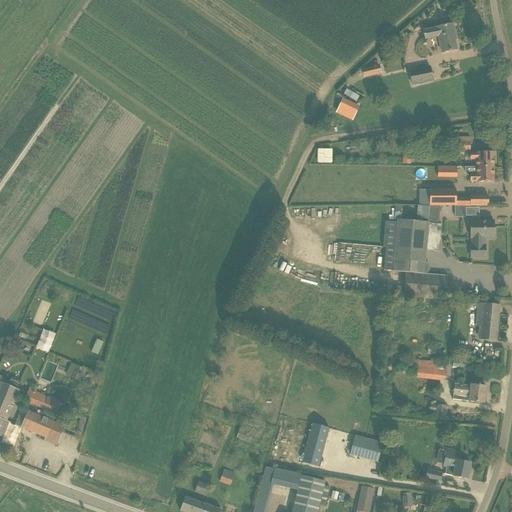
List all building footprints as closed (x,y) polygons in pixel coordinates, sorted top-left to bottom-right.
[(442,53),(456,50),(453,36),(455,36),(452,24),(437,28),(424,31),(425,39),(439,36),(442,53)] [(409,79),(410,83),(411,87),(433,81),(430,65),(410,70),(412,78),(409,79)] [(365,78),(374,76),(372,67),(363,70),(365,78)] [(346,89),(344,94),(356,100),(359,94),(346,89)] [(359,107),(342,99),(336,113),(352,121),(359,107)] [(318,148),(317,162),(333,162),(333,149),(318,148)] [(475,167),(493,167),(493,152),(477,152),(477,153),(470,153),(470,160),(475,160),(475,167)] [(403,164),(410,164),(411,156),(403,156),(403,164)] [(458,177),(458,166),(437,166),(437,177),(458,177)] [(477,182),(493,182),(493,167),(475,167),(465,167),(465,174),(467,176),(470,176),(470,182),(477,182)] [(430,189),(430,205),(455,205),(455,189),(430,189)] [(470,206),(488,206),(488,196),(470,196),(470,199),(462,199),(462,206),(470,206)] [(419,222),(428,223),(429,206),(421,205),(419,222)] [(428,223),(419,222),(397,220),(392,271),(405,273),(403,295),(445,299),(447,278),(447,277),(424,275),(424,273),(426,273),(427,272),(429,271),(429,266),(428,265),(427,264),(425,263),(426,250),(439,252),(440,240),(439,240),(439,237),(440,237),(441,224),(438,224),(428,223)] [(486,246),(484,246),(480,246),(480,238),(494,238),(493,221),(470,221),(470,239),(471,239),(471,246),(470,246),(470,259),(486,259),(486,246)] [(496,342),(499,307),(499,305),(478,303),(476,326),(482,327),(480,340),(496,342)] [(50,352),(56,333),(43,329),(36,348),(50,352)] [(103,342),(97,339),(94,345),(101,347),(103,342)] [(436,362),(411,359),(410,366),(418,367),(417,378),(445,381),(446,369),(442,369),(443,364),(436,363),(436,362)] [(80,381),(83,375),(78,373),(81,366),(70,362),(65,375),(80,381)] [(385,383),(391,369),(385,366),(379,380),(385,383)] [(0,430),(17,390),(0,382),(0,430)] [(484,403),(486,387),(471,385),(471,386),(454,385),(453,395),(452,399),(469,401),(469,402),(484,403)] [(29,403),(36,406),(41,394),(33,391),(29,403)] [(61,402),(41,394),(36,406),(57,414),(61,402)] [(445,420),(446,407),(437,406),(436,419),(445,420)] [(48,431),(61,436),(65,427),(42,417),(36,414),(28,411),(24,420),(20,418),(18,422),(23,424),(21,428),(45,438),(48,431)] [(312,424),(302,462),(319,467),(329,428),(312,424)] [(236,439),(255,446),(260,432),(241,425),(236,439)] [(355,434),(350,454),(379,461),(384,442),(355,434)] [(470,464),(459,461),(461,453),(447,449),(445,458),(444,467),(455,469),(453,476),(467,479),(467,478),(469,479),(470,472),(468,472),(470,464)] [(396,460),(389,461),(389,470),(397,469),(396,460)] [(235,474),(224,470),(219,482),(230,486),(235,474)] [(440,481),(442,474),(427,470),(426,477),(440,481)] [(194,492),(206,496),(210,486),(198,482),(194,492)] [(360,511),(369,511),(371,506),(374,489),(361,487),(357,511),(360,511)] [(411,496),(403,496),(402,496),(403,507),(412,506),(411,496)] [(185,497),(180,511),(182,511),(219,511),(221,510),(185,497)]
